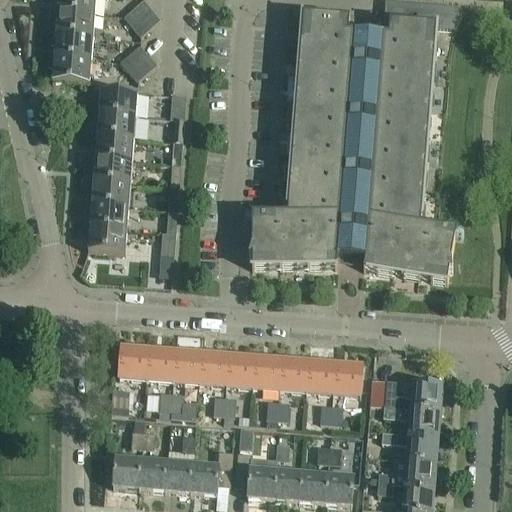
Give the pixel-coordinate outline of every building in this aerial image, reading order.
[(58,1),(57,17),(94,19),(95,0),(54,0),(55,1),(58,1)] [(123,21),(132,31),(151,14),(143,5),(123,21)] [(287,219),(251,219),(251,248),(248,261),(251,261),(251,273),(336,273),(336,262),(364,265),(363,275),(446,289),(448,276),(452,277),(451,264),(455,235),(432,231),(420,229),(435,32),(455,34),(461,18),(461,17),(461,16),(461,15),(460,14),(460,12),(459,11),(458,11),(457,11),(456,10),(419,7),(384,5),(382,40),(348,37),(349,24),(302,20),(287,219)] [(151,14),(132,31),(140,41),(160,25),(151,14)] [(56,24),(55,39),(93,42),(103,42),(103,34),(93,33),(94,19),(57,17),(53,16),(53,24),(56,24)] [(55,46),(53,62),(91,65),(93,42),(55,39),(52,39),(51,46),(55,46)] [(119,66),(128,77),(148,60),(139,50),(119,66)] [(148,60),(128,77),(136,87),(156,70),(148,60)] [(91,65),(53,62),(50,62),(49,69),(53,70),(52,86),(89,88),(91,65)] [(99,102),(98,118),(135,121),(137,98),(96,94),(96,102),(99,102)] [(171,100),(170,124),(184,125),(185,101),(171,100)] [(97,126),(96,141),(134,144),(135,121),(98,118),(94,118),(94,125),(97,126)] [(174,125),(173,147),(182,147),(184,125),(170,124),(170,125),(174,125)] [(96,148),(94,164),(132,166),(134,144),(96,141),(93,140),(92,148),(96,148)] [(173,147),(171,170),(180,171),(182,147),(173,147)] [(94,171),(93,186),(130,189),(132,166),(94,164),(91,163),(90,171),(94,171)] [(171,170),(169,193),(179,193),(180,171),(171,170)] [(92,194),(91,209),(128,212),(130,189),(93,186),(89,186),(89,193),(92,194)] [(169,193),(168,215),(177,216),(179,193),(169,193)] [(90,216),(89,232),(127,235),(128,212),(91,209),(87,209),(87,216),(90,216)] [(168,215),(166,238),(175,239),(177,216),(168,215)] [(127,235),(89,232),(86,231),(85,239),(88,239),(87,255),(125,258),(127,235)] [(160,261),(164,262),(173,262),(175,239),(166,238),(162,238),(160,261)] [(120,363),(118,384),(147,387),(150,353),(121,351),(120,363)] [(150,353),(147,387),(174,389),(176,355),(150,353)] [(176,355),(174,389),(200,391),(203,357),(177,355),(176,355)] [(203,357),(200,391),(226,393),(229,359),(204,357),(203,357)] [(229,359),(226,393),(228,393),(253,395),(256,361),(231,359),(230,359),(229,359)] [(256,361),(253,395),(257,395),(280,397),(282,363),(258,361),(256,361)] [(282,363),(280,397),(283,397),(307,399),(309,365),(285,364),(282,363)] [(309,365),(307,399),(309,399),(333,401),(336,367),(311,366),(309,365)] [(336,367),(333,401),(336,402),(360,403),(363,370),(339,368),(336,367)] [(370,411),(382,412),(394,413),(395,401),(399,401),(410,402),(409,414),(438,417),(440,390),(411,388),(372,385),(370,411)] [(111,412),(116,413),(127,414),(128,396),(112,394),(111,412)] [(159,416),(170,417),(172,399),(160,398),(159,416)] [(172,399),(170,417),(181,418),(182,407),(182,400),(172,399)] [(224,421),(225,421),(226,403),(214,402),(212,420),(224,421)] [(226,403),(225,421),(233,422),(234,422),(236,404),(226,403)] [(266,425),(277,426),(278,407),(267,406),(266,425)] [(278,407),(277,426),(288,426),(289,408),(278,407)] [(319,429),(331,430),(332,412),(320,411),(319,429)] [(332,412),(331,430),(341,431),(343,412),(332,412)] [(408,425),(407,439),(436,443),(438,417),(409,414),(394,413),(382,412),(381,423),(408,425)] [(131,454),(142,454),(144,438),(132,437),(131,454)] [(406,450),(405,465),(434,468),(436,443),(407,439),(382,437),(381,448),(406,450)] [(144,438),(142,454),(153,455),(154,439),(144,438)] [(182,458),(194,459),(195,442),(183,441),(182,458)] [(287,466),(289,450),(276,449),(275,465),(287,466)] [(316,468),(328,469),(329,453),(318,452),(316,468)] [(329,453),(328,469),(339,470),(340,454),(329,453)] [(192,468),(190,500),(216,502),(217,492),(230,493),(233,458),(218,457),(217,470),(192,468)] [(247,505),(276,507),(279,476),(251,474),(252,460),(237,458),(234,493),(248,494),(247,505)] [(112,494),(137,496),(141,464),(115,462),(112,494)] [(141,464),(137,496),(165,498),(166,466),(141,464)] [(378,478),(377,489),(392,490),(403,491),(431,494),(434,468),(405,465),(393,464),(391,479),(378,478)] [(166,466),(165,498),(190,500),(192,468),(166,466)] [(279,476),(276,507),(301,509),(304,478),(279,476)] [(304,478),(301,509),(327,511),(328,480),(304,478)] [(328,480),(327,511),(338,511),(350,511),(353,482),(328,480)] [(392,501),(392,490),(377,489),(376,499),(392,501)] [(403,491),(400,511),(430,511),(431,494),(403,491)]
